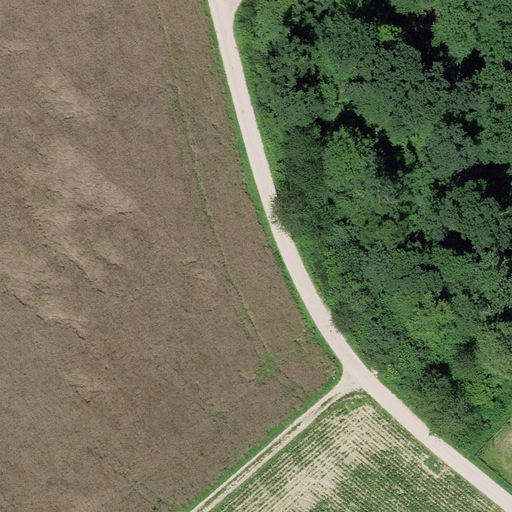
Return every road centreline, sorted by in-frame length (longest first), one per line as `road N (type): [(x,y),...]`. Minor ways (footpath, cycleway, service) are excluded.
road 1 (track): [(216,0),(254,154),(304,297),(359,370),(500,511)]
road 2 (track): [(359,370),(196,511)]
